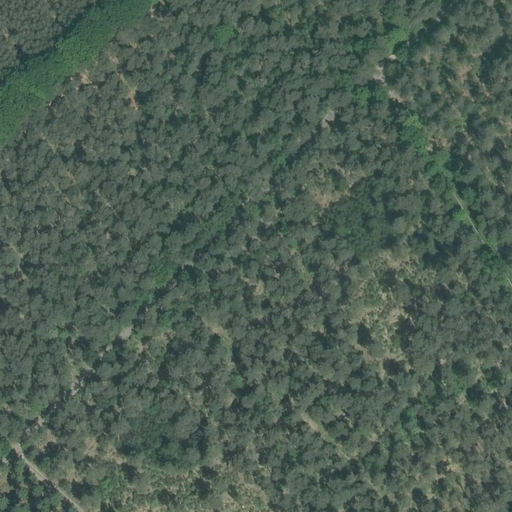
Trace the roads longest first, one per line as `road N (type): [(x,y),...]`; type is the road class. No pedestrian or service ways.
road 1 (track): [(378,80),(0,469)]
road 2 (track): [(175,288),(397,511)]
road 3 (track): [(378,80),(511,281)]
road 4 (track): [(0,117),(131,0)]
